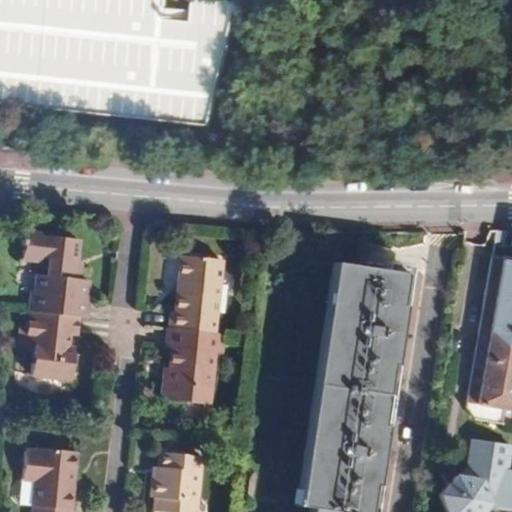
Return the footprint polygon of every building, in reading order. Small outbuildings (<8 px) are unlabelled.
[(236,2),(218,0),(0,0),(0,102),(205,124),(236,2)] [(38,257),(45,257),(44,274),(37,274),(35,289),(32,288),(30,311),(32,311),(73,315),(80,315),(83,316),(84,298),(85,279),(76,278),(76,267),(72,267),(74,236),(20,232),(18,243),(22,244),(21,258),(38,259),(38,257)] [(182,250),(173,322),(215,326),(221,254),(182,250)] [(490,258),(481,310),(464,404),(474,405),(471,420),(489,423),(500,424),(503,410),(509,411),(511,393),(511,256),(502,255),(501,260),(490,258)] [(410,271),(347,263),(306,501),(320,503),(317,511),(380,511),(381,510),(367,508),(410,271)] [(27,325),(22,324),(21,347),(37,348),(35,373),(73,376),(74,370),(80,370),(82,351),(75,351),(76,341),(69,340),(69,331),(78,332),(80,315),(73,315),(32,311),(31,319),(28,319),(27,325)] [(170,343),(174,343),(172,363),(171,374),(166,374),(164,393),(211,397),(216,347),(221,347),(224,327),(215,326),(173,322),(170,343)] [(477,479),(488,504),(511,507),(511,471),(505,471),(509,448),(466,440),(459,476),(477,479)] [(151,474),(145,474),(142,492),(148,492),(147,506),(187,510),(194,449),(154,445),(153,460),(151,474)] [(22,479),(32,480),(30,506),(34,507),(33,511),(65,511),(66,511),(70,511),(77,452),(40,448),(39,452),(25,450),(22,479)] [(448,481),(434,498),(439,511),(480,511),(488,504),(477,479),(459,476),(451,476),(448,481)]
